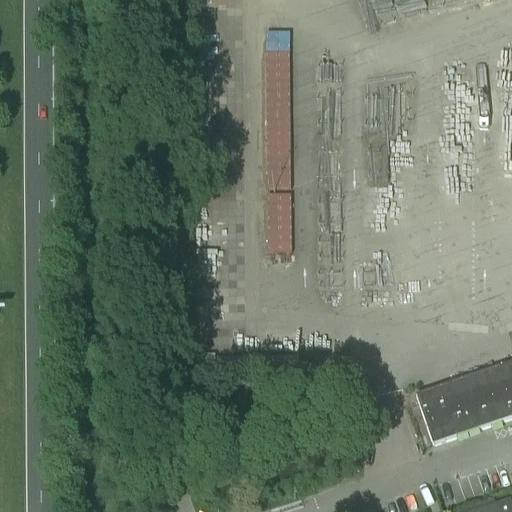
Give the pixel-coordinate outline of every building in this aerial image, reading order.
[(206,144),(206,158),(230,159),(231,145),(206,144)] [(291,196),(269,196),(270,254),(292,253),(291,196)] [(511,199),(405,237),(446,354),(511,330),(511,199)] [(202,247),(202,270),(242,270),(242,247),(202,247)] [(241,299),(203,300),(203,322),(242,322),(241,299)] [(297,356),(197,358),(197,388),(297,387),(297,356)] [(511,365),(414,399),(431,449),(511,421),(511,365)] [(145,426),(158,426),(159,396),(145,395),(145,426)]
